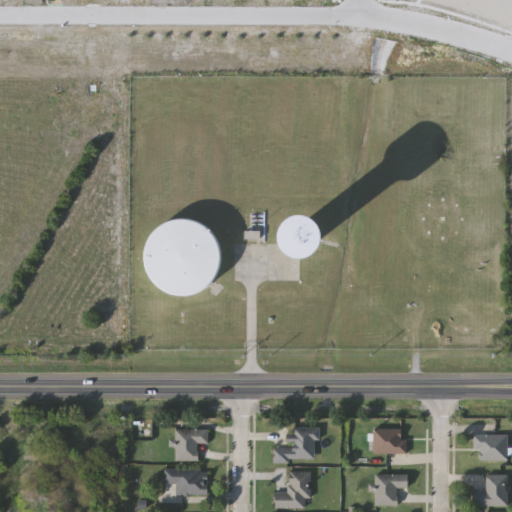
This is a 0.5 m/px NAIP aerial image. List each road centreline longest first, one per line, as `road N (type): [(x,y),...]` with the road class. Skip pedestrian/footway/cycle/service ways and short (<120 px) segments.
road 1 (residential): [(0,11),(357,16),(430,26),(511,52)]
road 2 (secondary): [(0,385),(511,387)]
road 3 (residential): [(240,511),(240,386)]
road 4 (residential): [(439,387),(438,511)]
